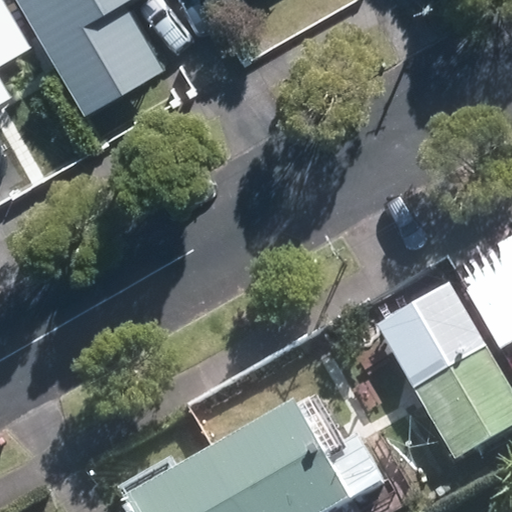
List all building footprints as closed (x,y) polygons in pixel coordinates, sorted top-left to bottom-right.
[(0,0),(0,68),(34,49),(6,0),(0,0)] [(18,0),(86,116),(163,71),(126,7),(137,0),(18,0)] [(499,346),(511,338),(511,233),(453,267),(499,346)] [(457,464),(511,432),(511,388),(453,288),(379,331),(457,464)] [(249,511),(326,511),(344,502),(341,496),(380,474),(353,427),(339,435),(315,393),(290,407),(289,405),(213,448),(249,511)] [(249,511),(213,448),(177,468),(168,453),(116,483),(124,498),(121,500),(127,511),(249,511)]
